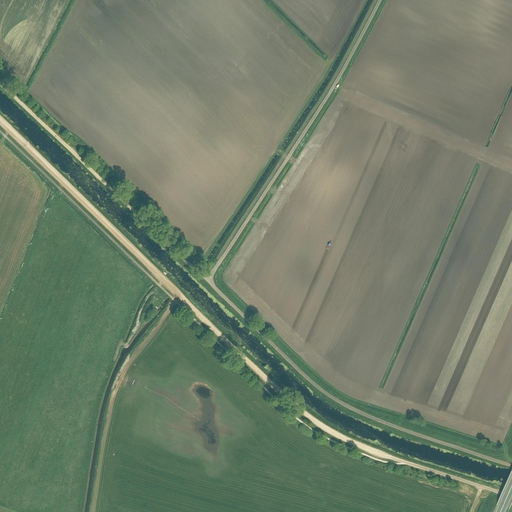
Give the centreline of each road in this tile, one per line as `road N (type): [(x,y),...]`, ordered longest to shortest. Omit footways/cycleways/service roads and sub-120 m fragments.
road 1 (track): [(0,123),(302,414),(408,464)]
road 2 (track): [(511,466),(342,405),(207,279)]
road 3 (track): [(207,279),(376,0)]
road 4 (track): [(207,279),(0,82)]
road 5 (track): [(179,296),(118,380),(92,511)]
